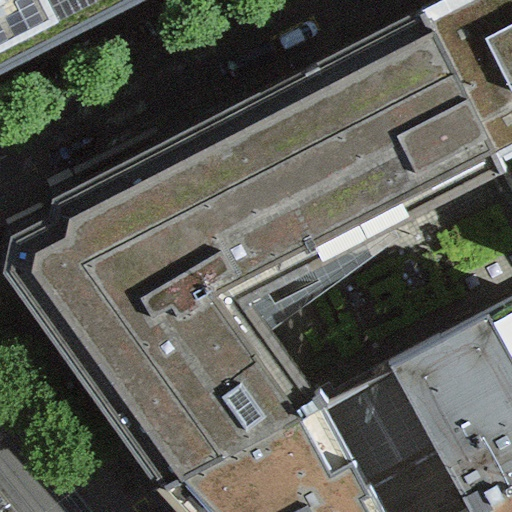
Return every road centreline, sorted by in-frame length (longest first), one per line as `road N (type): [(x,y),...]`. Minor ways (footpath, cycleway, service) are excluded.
road 1 (unclassified): [(309,0),(0,159)]
road 2 (tertiary): [(118,511),(0,363)]
